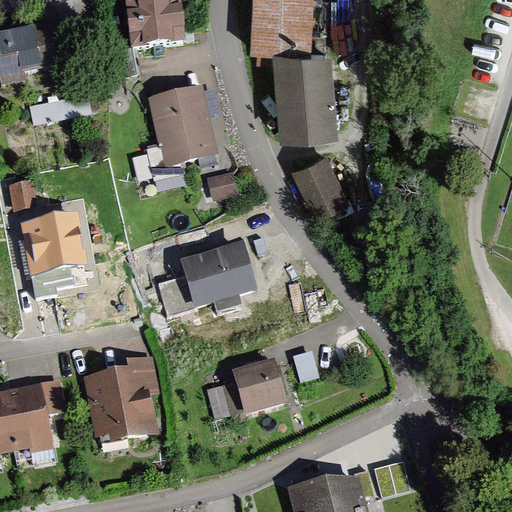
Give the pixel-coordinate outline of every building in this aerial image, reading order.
[(280,134),(326,134),(324,44),(315,44),(316,0),(250,0),(246,52),(255,51),(255,62),(279,61),(280,134)] [(134,51),(182,45),(177,1),(129,6),(134,51)] [(0,72),(54,65),(48,29),(0,35),(0,72)] [(169,166),(214,155),(200,95),(155,105),(169,166)] [(35,106),(37,125),(97,118),(95,99),(35,106)] [(320,207),(344,193),(321,152),(297,165),(320,207)] [(241,176),(212,177),(213,203),(242,202),(241,176)] [(18,205),(34,203),(31,182),(16,184),(18,205)] [(51,265),(83,261),(76,213),(26,220),(36,295),(55,293),(51,265)] [(197,308),(253,293),(242,254),(186,269),(197,308)] [(303,384),(318,380),(312,357),(297,361),(303,384)] [(95,447),(155,435),(140,365),(81,376),(95,447)] [(248,411),(280,403),(271,369),(239,377),(248,411)] [(34,384),(0,391),(0,468),(1,468),(0,462),(0,453),(47,443),(34,384)] [(399,463),(371,470),(379,499),(407,492),(399,463)] [(365,511),(356,478),(288,496),(292,511),(365,511)]
